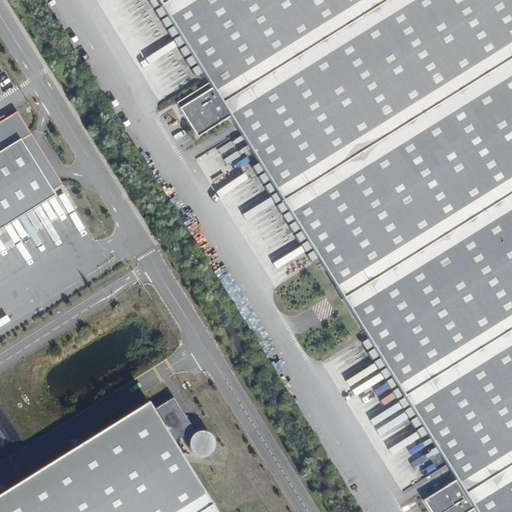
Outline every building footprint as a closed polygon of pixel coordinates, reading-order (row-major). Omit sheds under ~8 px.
[(511,511),(511,0),(156,0),(208,84),(211,88),(179,108),(197,137),(229,117),(455,480),(423,500),(430,511),(467,511),(472,509),(474,511),(511,511)] [(211,88),(208,84),(176,104),(179,108),(211,88)] [(0,228),(63,189),(16,114),(0,124),(0,228)] [(152,414),(148,407),(0,498),(0,511),(211,511),(172,449),(196,435),(174,400),(152,414)] [(191,443),(209,455),(221,439),(202,426),(191,443)]
